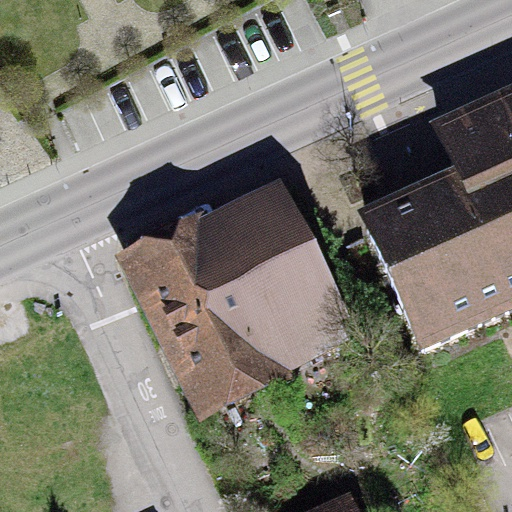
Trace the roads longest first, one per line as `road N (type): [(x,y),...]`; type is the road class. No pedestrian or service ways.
road 1 (secondary): [(511,22),(66,229)]
road 2 (residential): [(66,229),(204,511)]
